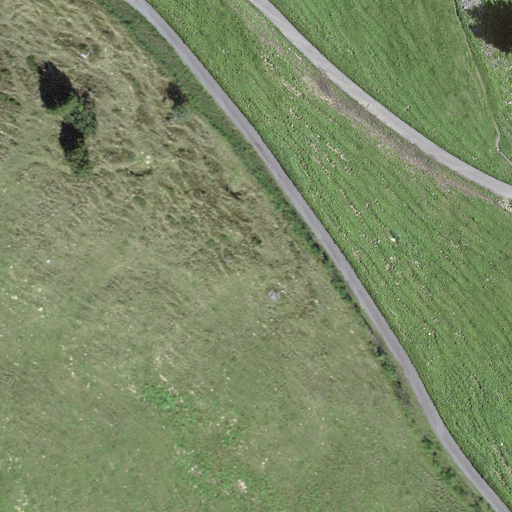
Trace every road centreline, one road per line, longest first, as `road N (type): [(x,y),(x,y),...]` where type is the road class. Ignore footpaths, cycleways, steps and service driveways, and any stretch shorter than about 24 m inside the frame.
road 1 (track): [(121,0),(156,24),(247,127),(395,340),(449,448),(501,511)]
road 2 (track): [(511,196),(399,125),(264,0)]
